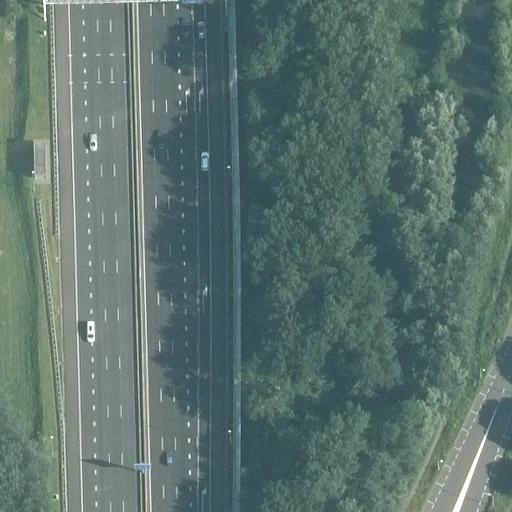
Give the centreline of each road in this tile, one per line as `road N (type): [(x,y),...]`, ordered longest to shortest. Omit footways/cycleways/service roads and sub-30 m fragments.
road 1 (motorway): [(101,0),(115,511)]
road 2 (motorway): [(169,511),(155,0)]
road 3 (tertiary): [(457,511),(511,371)]
